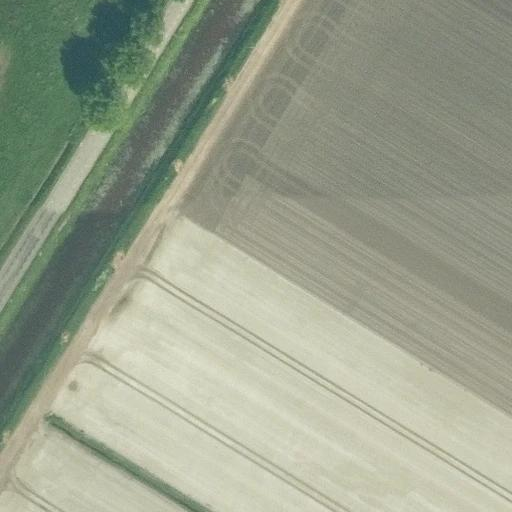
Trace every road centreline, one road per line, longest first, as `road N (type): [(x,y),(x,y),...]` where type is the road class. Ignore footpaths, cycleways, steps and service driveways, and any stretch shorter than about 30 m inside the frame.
road 1 (track): [(289,0),(0,474)]
road 2 (tertiary): [(0,294),(182,0)]
